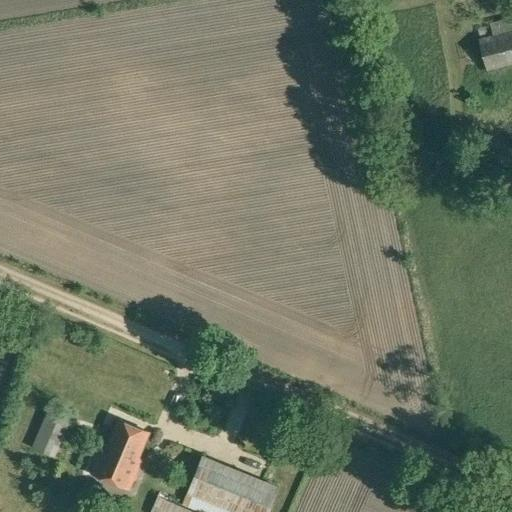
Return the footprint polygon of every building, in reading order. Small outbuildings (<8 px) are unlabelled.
[(477,37),(485,69),(511,62),(511,17),(490,22),(490,24),(477,27),(479,36),(477,37)] [(31,445),(54,455),(70,418),(46,409),(31,445)] [(90,471),(129,487),(142,457),(137,455),(148,430),(118,417),(107,442),(102,441),(90,471)] [(200,467),(186,503),(208,511),(270,511),(282,483),(244,469),(239,482),(200,467)] [(148,511),(199,511),(157,493),(148,511)]
